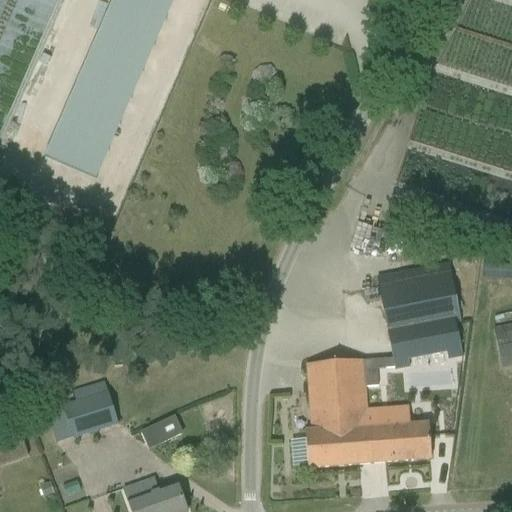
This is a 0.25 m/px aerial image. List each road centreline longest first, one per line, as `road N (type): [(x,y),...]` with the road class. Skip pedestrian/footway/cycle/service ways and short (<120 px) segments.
road 1 (unclassified): [(253,511),(253,385),(277,282),(420,0)]
road 2 (track): [(0,236),(233,337),(260,340)]
